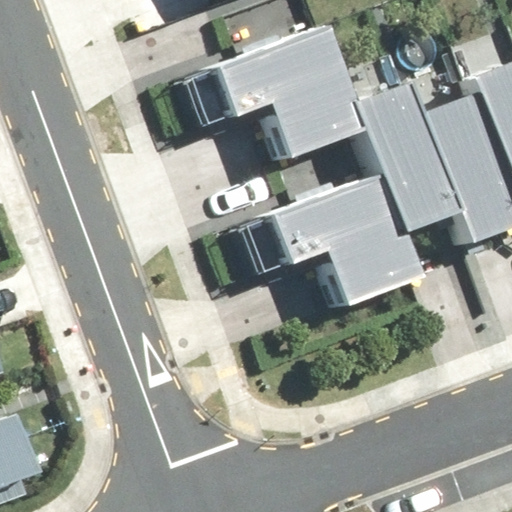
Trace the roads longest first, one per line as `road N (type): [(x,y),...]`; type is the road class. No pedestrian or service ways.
road 1 (residential): [(4,0),(202,511)]
road 2 (residential): [(511,402),(218,511)]
